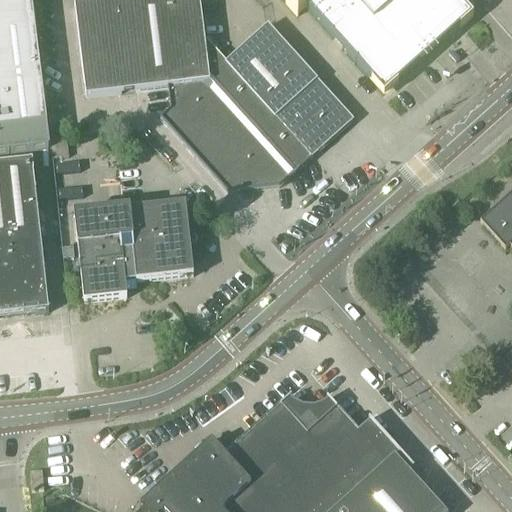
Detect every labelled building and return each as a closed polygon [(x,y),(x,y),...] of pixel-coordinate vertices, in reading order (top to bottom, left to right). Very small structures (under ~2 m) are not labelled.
[(0,0),(0,133),(47,127),(31,0),(0,0)] [(226,66),(227,66),(204,42),(198,0),(134,0),(75,7),(86,101),(168,91),(172,114),(161,123),(228,197),(279,191),(312,161),(226,66)] [(281,0),(297,18),(305,11),(382,98),(449,39),(460,29),(471,19),(453,0),(281,0)] [(268,29),(227,66),(226,66),(312,161),(353,123),(268,29)] [(46,92),(47,102),(59,100),(57,91),(46,92)] [(50,141),(52,161),(69,159),(67,139),(50,141)] [(0,321),(49,316),(32,164),(0,168),(0,321)] [(511,196),(480,225),(505,253),(509,249),(511,252),(511,352),(499,364),(511,378),(511,196)] [(138,293),(137,286),(194,279),(186,208),(75,221),(85,306),(127,301),(127,294),(138,293)] [(62,251),(64,261),(74,260),(73,249),(62,251)] [(326,401),(327,402),(323,405),(314,409),(304,409),(294,405),(291,401),(292,400),(291,399),(225,459),(212,445),(140,510),(142,511),(441,511),(408,475),(414,470),(369,420),(356,432),(327,400),(326,401)] [(31,476),(33,495),(45,494),(43,475),(31,476)]
